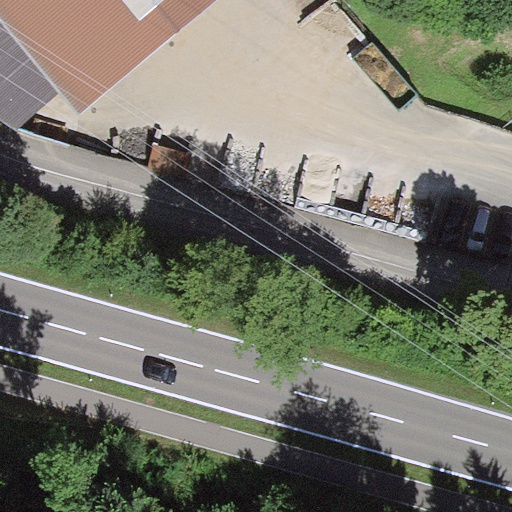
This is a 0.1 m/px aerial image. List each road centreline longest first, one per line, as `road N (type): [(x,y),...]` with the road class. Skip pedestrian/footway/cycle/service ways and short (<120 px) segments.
road 1 (unclassified): [(0,99),(30,119),(511,249)]
road 2 (primary): [(0,313),(511,457)]
